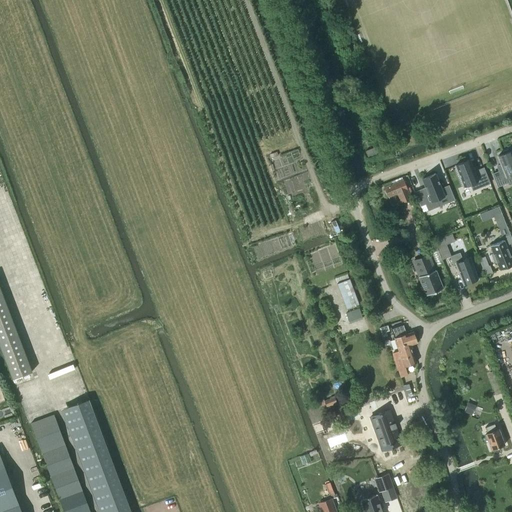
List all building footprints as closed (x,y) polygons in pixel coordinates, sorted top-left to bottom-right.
[(386,143),(366,151),(368,156),(389,149),(386,143)] [(503,178),(511,174),(511,153),(511,150),(509,151),(508,150),(503,152),(503,154),(497,156),(501,164),(497,166),(499,171),(492,174),(497,186),(505,183),(503,178)] [(489,183),(487,176),(483,167),(478,170),(476,166),(472,168),(469,160),(455,165),(464,186),(470,184),(472,190),(489,183)] [(421,189),(414,191),(420,206),(425,204),(427,211),(439,206),(436,199),(447,195),(444,187),(441,188),(435,173),(421,179),(425,189),(422,190),(421,189)] [(384,188),(388,198),(398,194),(402,203),(411,199),(403,180),(384,188)] [(498,206),(490,209),(493,216),(495,221),(503,218),(498,206)] [(503,240),(490,245),(490,246),(493,254),(491,254),(494,262),(496,261),(500,269),(499,270),(511,264),(511,260),(510,255),(511,254),(511,239),(510,234),(502,237),(503,240)] [(442,237),(435,240),(442,259),(450,256),(445,245),(442,237)] [(459,253),(450,256),(453,265),(456,264),(464,284),(477,279),(469,258),(462,260),(459,253)] [(436,270),(434,271),(427,256),(414,261),(421,276),(419,277),(427,296),(443,289),(436,270)] [(489,266),(483,268),(486,275),(492,273),(489,266)] [(339,282),(346,307),(358,304),(351,279),(339,282)] [(0,346),(13,380),(32,373),(0,290),(0,346)] [(360,308),(347,311),(349,321),(363,318),(360,308)] [(384,326),(379,328),(382,337),(387,336),(386,332),(389,331),(387,325),(384,326)] [(399,352),(398,352),(400,358),(414,354),(411,346),(418,343),(414,332),(407,334),(404,325),(392,329),(399,352)] [(400,358),(398,352),(393,354),(401,378),(408,375),(405,367),(417,363),(414,354),(400,358)] [(408,384),(403,386),(404,391),(407,397),(412,395),(408,384)] [(383,410),(406,402),(402,392),(379,400),(383,410)] [(329,398),(323,400),(325,407),(331,405),(331,406),(336,404),(333,395),(329,397),(329,398)] [(130,511),(88,398),(61,409),(99,511),(130,511)] [(479,417),(484,407),(469,400),(465,411),(479,417)] [(378,414),(370,417),(381,448),(389,445),(392,444),(400,441),(395,428),(396,427),(396,426),(395,427),(393,423),(395,423),(394,422),(393,422),(389,410),(381,413),(380,412),(378,413),(378,414)] [(89,511),(54,416),(31,424),(63,511),(89,511)] [(486,435),(492,451),(505,446),(499,430),(497,430),(495,425),(486,428),(488,434),(486,435)] [(0,454),(0,511),(21,511),(19,505),(0,454)] [(387,474),(377,478),(381,490),(391,486),(387,474)] [(369,491),(356,496),(361,511),(382,511),(376,494),(371,496),(369,491)] [(334,511),(330,499),(319,503),(321,511),(334,511)]
